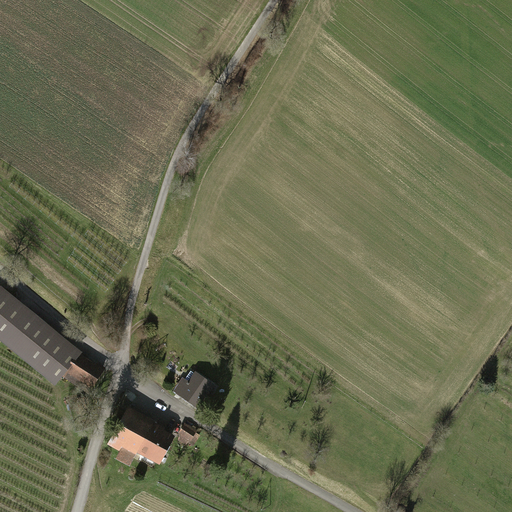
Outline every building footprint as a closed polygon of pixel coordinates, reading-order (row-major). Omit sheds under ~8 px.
[(1,286),(0,286),(0,341),(55,386),(63,377),(81,354),(82,352),(1,286)] [(96,364),(81,354),(63,377),(88,393),(106,368),(97,362),(96,364)] [(184,378),(174,392),(199,409),(215,385),(196,372),(189,382),(184,378)] [(70,401),(76,430),(94,426),(87,398),(70,401)] [(156,422),(128,407),(107,445),(120,452),(116,460),(130,468),(137,454),(160,467),(176,437),(164,430),(165,428),(156,423),(156,422)] [(198,430),(185,423),(179,434),(181,435),(178,440),(186,445),(188,443),(194,446),(200,435),(197,433),(198,432),(197,431),(198,430)] [(209,464),(205,469),(212,474),(216,469),(209,464)]
